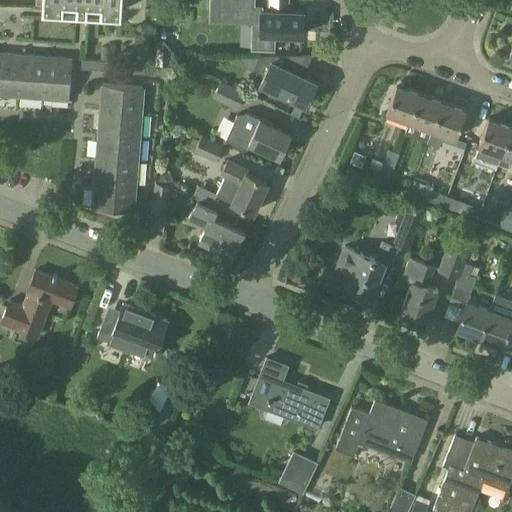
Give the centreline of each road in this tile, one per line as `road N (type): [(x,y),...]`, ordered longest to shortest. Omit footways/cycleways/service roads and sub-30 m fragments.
road 1 (residential): [(256,301),(355,83),(359,47)]
road 2 (residential): [(256,301),(0,204)]
road 3 (residential): [(511,398),(256,301)]
